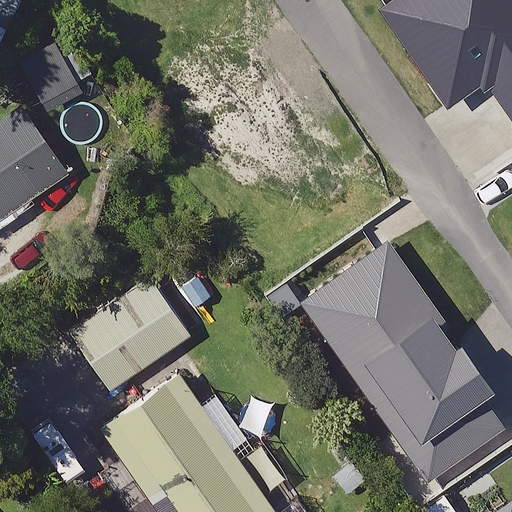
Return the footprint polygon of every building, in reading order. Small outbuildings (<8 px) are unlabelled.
[(19,0),(0,0),(0,38),(1,39),(19,0)] [(81,80),(57,37),(21,57),(45,100),(81,80)] [(0,216),(67,170),(20,103),(0,117),(0,216)] [(192,329),(153,274),(73,330),(111,385),(192,329)] [(211,418),(179,371),(103,423),(163,511),(304,511),(285,485),(274,493),(245,451),(255,444),(229,406),(211,418)]
